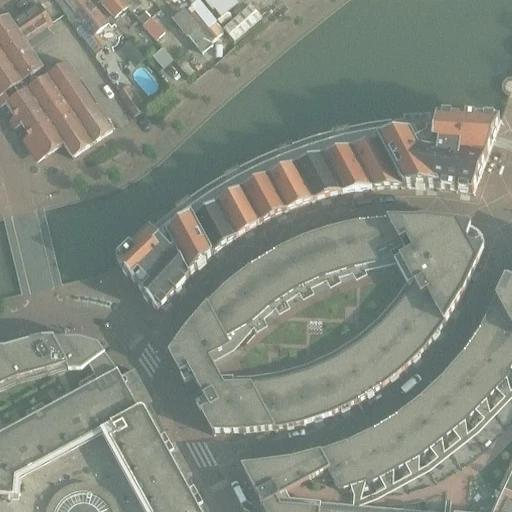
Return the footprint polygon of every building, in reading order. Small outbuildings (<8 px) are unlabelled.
[(108,25),(85,0),(60,0),(84,28),(77,34),(95,56),(102,50),(92,39),(108,25)] [(130,8),(122,0),(96,0),(114,20),(118,18),(120,19),(126,14),(126,11),(127,11),(130,8)] [(122,0),(130,8),(127,11),(131,15),(142,7),(135,0),(122,0)] [(186,0),(194,8),(198,5),(199,5),(194,0),(169,0),(174,5),(179,0),(186,0)] [(186,15),(184,13),(174,21),(203,56),(213,48),(211,45),(223,35),(198,5),(194,8),(186,15)] [(39,6),(12,24),(25,43),(25,44),(26,44),(46,30),(52,26),(39,6)] [(223,32),(233,44),(262,20),(251,7),(223,32)] [(146,14),(138,21),(144,28),(152,21),(146,14)] [(9,19),(0,22),(0,51),(4,57),(25,43),(12,24),(9,19)] [(144,28),(157,43),(165,35),(152,21),(144,28)] [(155,52),(161,47),(144,29),(138,35),(155,52)] [(46,30),(26,44),(30,51),(51,37),(46,30)] [(0,96),(2,99),(38,74),(43,71),(30,51),(26,44),(25,44),(25,43),(4,57),(0,59),(0,96)] [(163,49),(153,58),(164,70),(174,61),(163,49)] [(66,106),(46,120),(65,147),(63,148),(72,162),(114,133),(68,65),(47,79),(66,106)] [(43,81),(38,74),(2,99),(6,106),(43,81)] [(6,106),(16,120),(25,134),(46,120),(66,106),(47,79),(43,81),(6,106)] [(118,95),(134,119),(144,112),(129,88),(118,95)] [(311,142),(293,148),(292,145),(276,151),(277,154),(259,162),(258,160),(256,161),(257,163),(240,172),(238,169),(224,177),(225,180),(208,189),(207,188),(206,189),(207,191),(190,202),(188,199),(175,209),(177,212),(160,224),(151,232),(150,231),(148,232),(149,234),(131,251),(127,247),(117,257),(121,261),(117,265),(124,274),(122,275),(128,283),(130,281),(144,300),(143,301),(149,309),(151,307),(158,316),(176,296),(178,298),(182,293),(180,291),(190,281),(198,273),(200,275),(207,268),(205,266),(213,258),(236,242),(261,227),(286,215),(314,205),(343,197),(373,193),(403,191),(416,192),(416,194),(425,194),(425,192),(438,192),(475,199),(479,185),(480,185),(483,176),(493,148),(494,149),(497,139),(502,125),(499,125),(495,125),(495,119),(465,117),(465,123),(438,122),(438,119),(436,119),(436,122),(430,122),(430,117),(403,119),(404,123),(401,124),(372,127),(371,126),(369,126),(370,128),(349,132),(348,129),(332,133),(333,136),(313,141),(313,139),(311,140),(311,142)] [(46,120),(25,134),(44,161),(63,148),(65,147),(46,120)] [(329,234),(311,240),(302,243),(276,255),(251,270),(228,288),(208,308),(187,333),(169,357),(186,387),(194,383),(205,403),(197,408),(213,438),(244,438),(277,434),(304,429),(332,419),(358,407),(383,392),(406,374),(427,352),(445,329),(462,300),(484,252),(484,245),(483,239),(478,233),(472,230),(421,224),(388,224),(358,227),(329,234)] [(511,511),(511,282),(508,281),(507,283),(505,282),(496,302),(481,332),(463,359),(456,367),(454,366),(448,373),(450,374),(443,382),(421,402),(398,420),(389,425),(388,424),(381,428),(382,430),(373,435),(348,447),(321,457),(291,465),(261,469),(242,471),(264,511),(511,511)] [(0,511),(206,511),(178,461),(170,446),(156,419),(149,406),(151,405),(144,390),(134,373),(121,380),(118,375),(98,349),(80,343),(55,343),(31,346),(31,347),(4,354),(4,353),(0,355),(0,511)]
